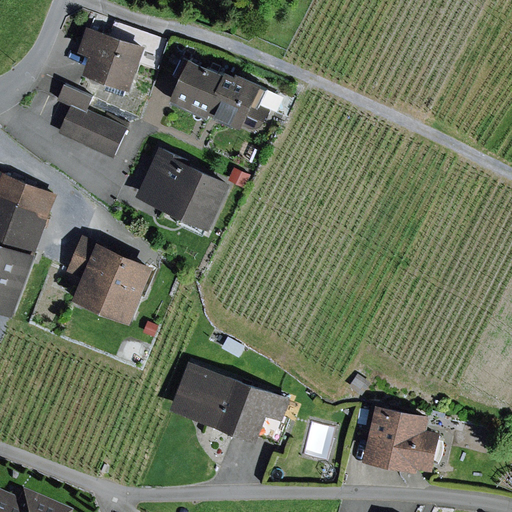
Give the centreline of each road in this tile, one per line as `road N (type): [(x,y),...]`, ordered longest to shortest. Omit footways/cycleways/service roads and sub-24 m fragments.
road 1 (residential): [(511,508),(345,491),(139,496),(0,448)]
road 2 (track): [(511,174),(251,51),(84,0)]
